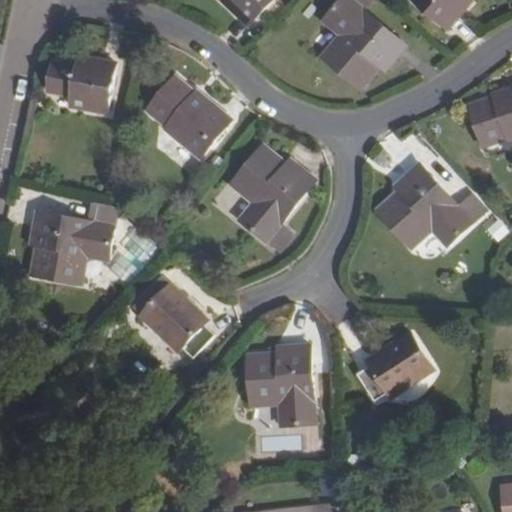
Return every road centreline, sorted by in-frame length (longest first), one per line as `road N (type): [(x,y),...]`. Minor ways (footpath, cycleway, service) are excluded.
road 1 (residential): [(347,130),(285,112),(182,32),(60,0)]
road 2 (residential): [(511,41),(440,90),(347,130)]
road 3 (residential): [(309,278),(346,202),(347,130)]
road 4 (tertiary): [(30,0),(0,148)]
